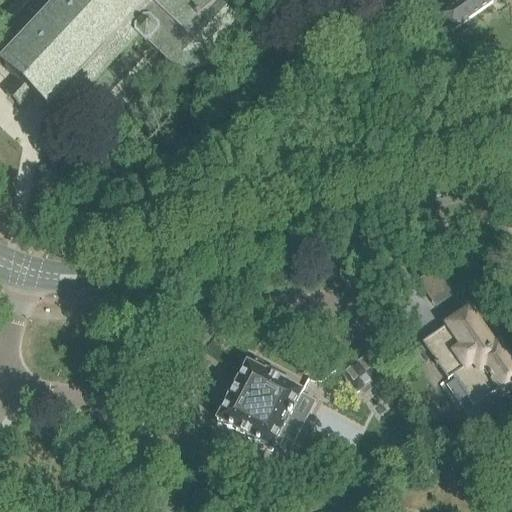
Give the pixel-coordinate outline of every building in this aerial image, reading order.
[(57,0),(11,48),(8,45),(0,53),(0,55),(10,65),(6,69),(21,84),(8,97),(21,109),(33,96),(49,112),(54,107),(64,117),(140,37),(146,44),(150,43),(184,76),(216,69),(205,58),(237,24),(217,5),(216,6),(210,0),(57,0)] [(447,0),(454,9),(440,20),(452,35),(499,0),(447,0)] [(274,50),(279,74),(289,72),(284,48),(274,50)] [(505,398),(511,393),(511,363),(500,345),(494,349),(469,313),(423,345),(448,383),(454,380),(474,409),(500,391),(505,398)] [(383,384),(378,379),(395,367),(386,333),(359,354),(338,370),(347,382),(347,385),(349,388),(351,390),(355,392),(358,395),(360,393),(364,399),(383,384)] [(272,454),(303,398),(286,389),(287,387),(267,376),(265,370),(256,366),(249,369),(247,368),(217,424),(272,454)] [(366,511),(364,500),(337,506),(338,511),(366,511)]
